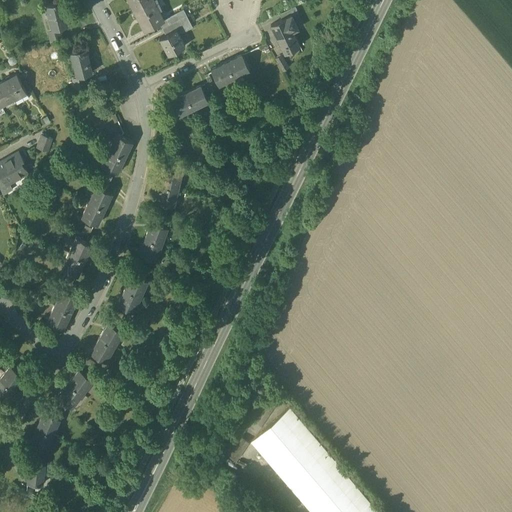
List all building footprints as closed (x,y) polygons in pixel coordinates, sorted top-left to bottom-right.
[(52,29),(55,28),(59,27),(67,25),(61,0),(48,3),(50,11),(47,11),(52,28),(52,29)] [(129,0),(134,9),(150,0),(129,0)] [(164,19),(153,0),(150,0),(134,9),(145,30),(159,22),(164,20),(164,19)] [(279,13),(282,19),(291,14),(292,15),(298,12),(295,5),(279,13)] [(166,18),(169,24),(180,19),(177,12),(166,18)] [(292,30),(293,30),(298,28),(292,15),(291,14),(282,19),(271,24),(277,38),(292,30)] [(183,25),(185,31),(193,27),(186,15),(180,19),(183,25)] [(159,22),(162,28),(169,24),(166,18),(164,19),(164,20),(159,22)] [(183,25),(180,19),(169,24),(172,31),(176,29),(183,25)] [(172,31),(169,24),(162,28),(165,34),(172,31)] [(176,29),(179,34),(185,31),(183,25),(176,29)] [(159,37),(168,54),(185,45),(179,34),(176,29),(172,31),(165,34),(159,37)] [(300,45),(293,30),(292,30),(277,38),(284,53),(300,45)] [(60,31),(49,34),(51,41),(62,38),(60,31)] [(77,76),(80,75),(83,74),(92,72),(85,47),(72,50),(74,58),(72,59),(77,75),(77,76)] [(233,78),(248,71),(240,54),(225,62),(233,78)] [(275,58),(283,70),(289,67),(281,54),(275,58)] [(218,85),(233,78),(225,62),(210,69),(218,85)] [(17,73),(4,80),(13,98),(26,91),(17,73)] [(84,79),(73,81),(75,88),(87,85),(85,78),(84,79)] [(4,80),(0,82),(0,102),(1,105),(13,98),(4,80)] [(193,108),(208,101),(200,85),(185,92),(193,108)] [(178,116),(193,108),(185,92),(170,99),(178,116)] [(124,156),(132,140),(116,133),(109,149),(124,156)] [(37,146),(48,150),(52,138),(41,134),(37,146)] [(117,172),(124,156),(109,149),(101,164),(117,172)] [(7,185),(9,183),(28,173),(23,163),(24,162),(18,151),(0,160),(0,173),(1,175),(7,185)] [(178,188),(182,171),(165,167),(161,184),(178,188)] [(102,180),(109,183),(112,176),(105,173),(102,180)] [(0,175),(0,188),(3,194),(13,189),(9,183),(7,185),(1,175),(0,175)] [(105,207),(113,192),(97,184),(89,200),(105,207)] [(174,205),(178,188),(161,184),(157,201),(174,205)] [(97,223),(105,207),(89,200),(82,216),(97,223)] [(156,214),(163,216),(165,209),(158,207),(156,214)] [(162,242),(169,226),(152,219),(146,236),(162,242)] [(82,231),(89,234),(92,227),(85,224),(82,231)] [(85,258),(92,243),(77,235),(69,251),(85,258)] [(156,259),(162,242),(146,236),(139,252),(156,259)] [(77,274),(85,258),(69,251),(61,266),(77,274)] [(137,267),(144,270),(147,262),(140,259),(137,267)] [(141,295),(149,279),(132,271),(125,287),(141,295)] [(67,284),(73,287),(75,284),(71,282),(73,278),(66,275),(64,279),(68,281),(67,284)] [(134,311),(141,295),(125,287),(117,303),(134,311)] [(70,312),(78,296),(63,288),(55,304),(70,312)] [(63,327),(70,312),(55,304),(47,320),(63,327)] [(113,316),(121,320),(124,313),(117,310),(113,316)] [(114,345),(124,331),(109,321),(100,336),(114,345)] [(105,360),(114,345),(100,336),(90,351),(105,360)] [(85,364),(92,369),(96,362),(89,358),(85,364)] [(0,378),(13,388),(24,374),(10,363),(0,376),(0,378)] [(82,392),(93,378),(79,367),(68,381),(82,392)] [(0,400),(2,403),(13,388),(0,378),(0,400)] [(71,406),(82,392),(68,381),(57,395),(71,406)] [(283,395),(274,385),(246,426),(256,433),(283,395)] [(251,441),(312,511),(378,511),(289,408),(251,441)] [(53,433),(60,417),(44,409),(36,425),(53,433)] [(46,449),(53,433),(36,425),(29,441),(46,449)] [(236,460),(249,442),(239,435),(226,453),(236,460)] [(36,482),(39,483),(39,482),(43,483),(45,462),(34,460),(30,460),(27,481),(36,482)]
